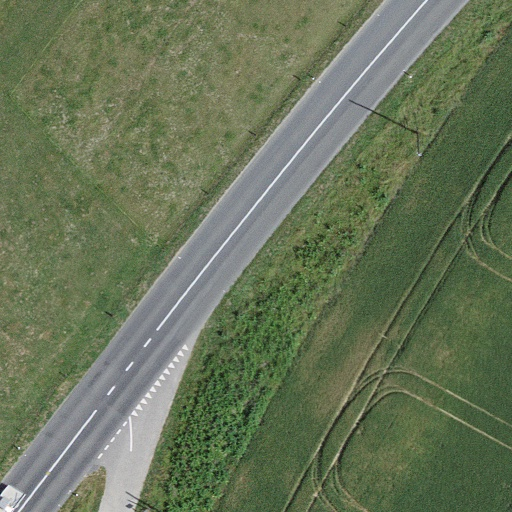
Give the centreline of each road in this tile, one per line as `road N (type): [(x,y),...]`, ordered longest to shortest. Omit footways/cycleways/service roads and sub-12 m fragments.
road 1 (tertiary): [(17,511),(320,122),(427,0)]
road 2 (track): [(137,356),(129,480),(117,511)]
